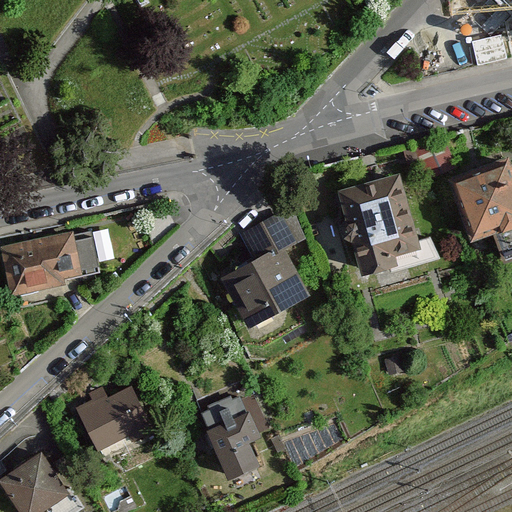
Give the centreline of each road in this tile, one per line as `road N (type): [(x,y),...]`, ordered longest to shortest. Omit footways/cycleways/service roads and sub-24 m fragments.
road 1 (residential): [(0,406),(271,149)]
road 2 (residential): [(271,149),(0,211)]
road 3 (residential): [(271,149),(367,113),(511,78)]
road 4 (residential): [(271,149),(331,100),(418,0)]
